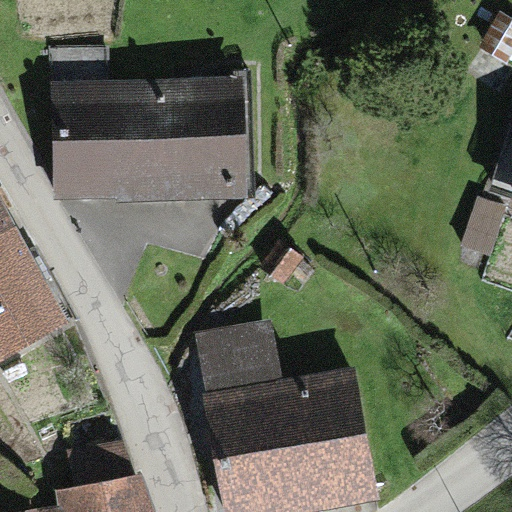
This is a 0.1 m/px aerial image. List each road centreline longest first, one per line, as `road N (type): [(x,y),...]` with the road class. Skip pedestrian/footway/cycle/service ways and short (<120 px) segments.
road 1 (residential): [(177,511),(120,355),(0,135)]
road 2 (residential): [(415,511),(511,441)]
